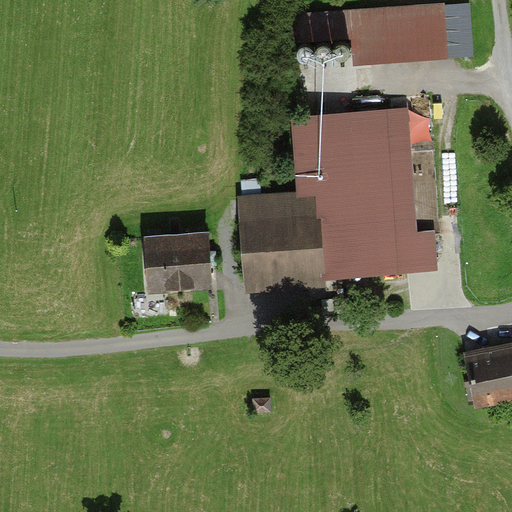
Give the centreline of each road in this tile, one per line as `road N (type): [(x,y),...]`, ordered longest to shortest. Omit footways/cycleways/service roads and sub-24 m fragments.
road 1 (track): [(511,311),(0,347)]
road 2 (track): [(448,77),(453,320)]
road 3 (track): [(312,80),(507,73)]
